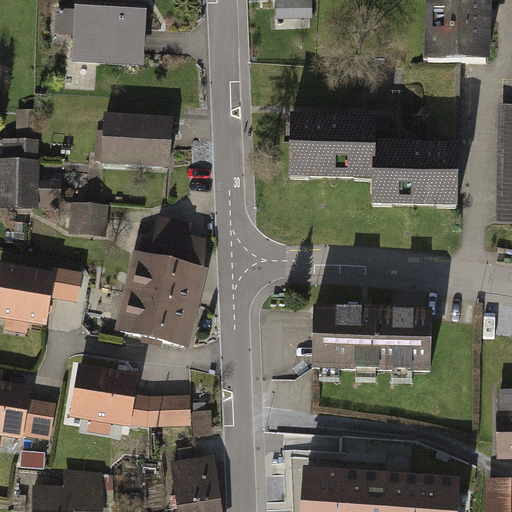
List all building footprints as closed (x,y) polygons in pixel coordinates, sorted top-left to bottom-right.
[(311,0),(288,0),(277,0),(278,19),(312,18),(311,0)] [(491,0),(426,0),(426,60),(455,61),(491,61),(491,0)] [(144,11),(74,7),(74,10),(72,35),(71,62),(142,66),(144,11)] [(72,35),(74,10),(56,9),(55,34),(72,35)] [(454,137),(455,61),(426,60),(425,136),(454,137)] [(33,111),(17,111),(17,140),(33,140),(33,111)] [(511,111),(498,111),(496,226),(511,226),(511,111)] [(172,118),(104,114),(101,164),(169,168),(172,118)] [(288,178),(372,180),(373,142),(374,117),(289,115),(288,178)] [(2,140),(2,160),(39,161),(39,140),(33,140),(17,140),(2,140)] [(420,143),(373,142),(372,180),(371,206),(456,208),(458,144),(420,143)] [(2,160),(0,160),(0,208),(38,209),(38,208),(38,180),(39,161),(2,160)] [(61,181),(38,180),(38,208),(61,208),(61,181)] [(108,206),(72,203),(69,235),(105,238),(108,206)] [(191,224),(159,216),(149,255),(134,252),(124,290),(197,307),(204,267),(206,240),(189,235),(191,224)] [(53,272),(0,263),(0,317),(44,325),(49,297),(53,272)] [(82,272),(54,268),(49,297),(77,302),(82,272)] [(197,307),(124,290),(115,332),(187,348),(197,307)] [(364,308),(312,308),(311,370),(431,372),(432,309),(364,308)] [(137,374),(79,365),(70,418),(89,420),(111,424),(129,427),(134,395),(137,374)] [(0,382),(0,437),(3,438),(22,441),(23,436),(28,400),(30,387),(1,382),(0,382)] [(511,390),(499,391),(500,460),(511,459),(511,390)] [(164,396),(150,397),(134,395),(129,427),(147,428),(165,427),(164,396)] [(190,395),(164,396),(165,427),(192,426),(190,395)] [(56,404),(28,400),(23,436),(50,440),(56,404)] [(211,412),(194,413),(194,437),(212,436),(211,412)] [(111,424),(89,420),(87,432),(109,436),(111,424)] [(44,454),(22,453),(21,469),(43,470),(44,454)] [(223,511),(215,456),(193,459),(201,511),(223,511)] [(201,511),(193,459),(171,462),(178,511),(201,511)] [(157,465),(144,464),(143,473),(156,474),(157,465)] [(458,511),(460,482),(303,469),(299,511),(458,511)] [(64,487),(33,487),(32,511),(103,511),(102,474),(64,471),(64,487)] [(511,480),(487,480),(486,511),(511,511),(511,484),(511,480)] [(15,496),(14,511),(22,511),(24,511),(26,497),(15,496)]
